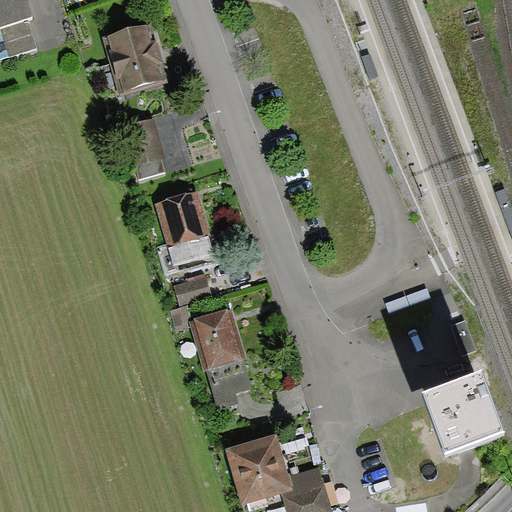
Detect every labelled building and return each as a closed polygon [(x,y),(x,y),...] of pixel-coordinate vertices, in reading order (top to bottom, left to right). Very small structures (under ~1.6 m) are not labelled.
[(0,0),(0,42),(6,59),(31,50),(23,27),(34,23),(26,0),(0,0)] [(147,31),(107,43),(123,94),(163,82),(147,31)] [(153,124),(125,132),(133,160),(161,152),(153,124)] [(194,188),(154,197),(164,239),(204,230),(194,188)] [(204,277),(172,285),(175,297),(206,290),(204,277)] [(227,305),(188,315),(212,405),(236,398),(233,385),(247,381),(227,305)] [(481,396),(422,418),(446,480),(505,458),(481,396)] [(278,429),(227,443),(241,495),(278,486),(284,511),(329,511),(319,475),(292,482),(278,429)]
